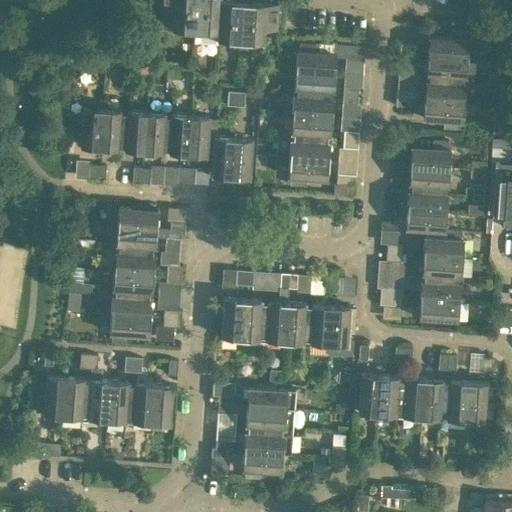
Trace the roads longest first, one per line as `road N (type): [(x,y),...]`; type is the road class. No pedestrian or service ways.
road 1 (residential): [(239,498),(289,504),(364,470),(511,478)]
road 2 (residential): [(167,493),(187,462),(203,262),(211,250)]
road 3 (residential): [(360,237),(368,223),(389,0)]
road 4 (residential): [(511,345),(367,327),(360,237)]
road 5 (residential): [(62,187),(200,196),(198,235),(211,250)]
road 6 (residential): [(211,250),(328,250),(360,237)]
road 7 (residential): [(150,500),(15,488)]
